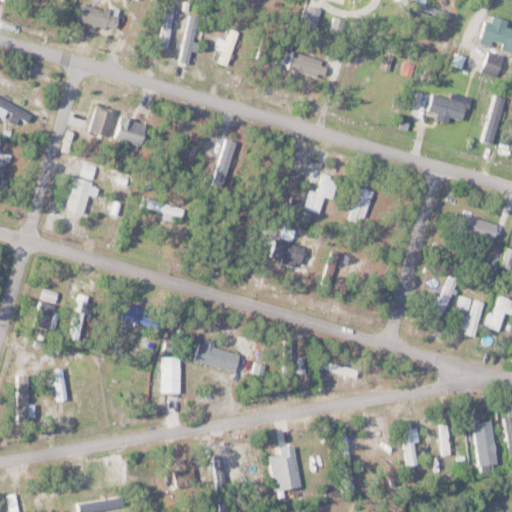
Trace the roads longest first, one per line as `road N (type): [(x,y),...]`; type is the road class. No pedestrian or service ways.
road 1 (residential): [(0,41),(511,188)]
road 2 (residential): [(498,378),(0,232)]
road 3 (residential): [(0,461),(511,377)]
road 4 (residential): [(0,330),(75,63)]
road 5 (residential): [(385,343),(436,167)]
